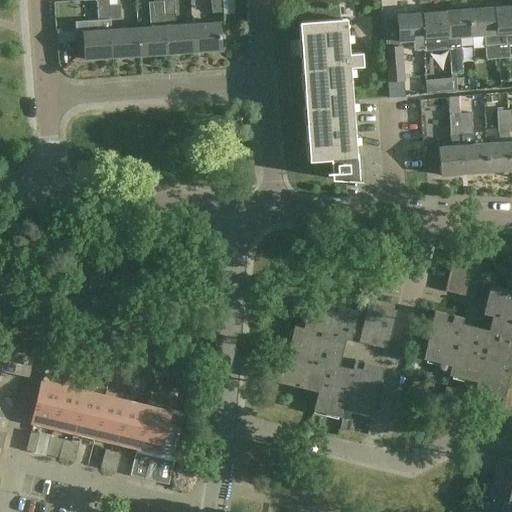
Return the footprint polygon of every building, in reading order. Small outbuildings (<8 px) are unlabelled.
[(77,57),(84,56),(84,60),(112,58),(110,30),(109,20),(108,6),(107,0),(96,0),(98,21),(96,24),(92,21),(75,22),(77,57)] [(210,0),(211,13),(223,12),(223,14),(234,14),(234,8),(233,0),(210,0)] [(68,1),(54,2),(55,21),(69,20),(68,1)] [(173,1),(162,2),(166,54),(193,52),(191,25),(175,26),(173,1)] [(150,27),(137,28),(139,56),(166,54),(162,2),(151,2),(148,3),(149,17),(150,27)] [(120,19),(119,5),(108,6),(109,20),(120,19)] [(507,33),(511,32),(511,5),(493,7),(496,44),(508,43),(507,33)] [(484,45),(496,44),(493,7),(469,9),(471,36),(483,35),(484,45)] [(471,36),(469,9),(445,11),(447,38),(448,48),(449,62),(450,72),(460,71),(459,62),(461,62),(459,37),(471,36)] [(445,11),(421,13),(423,40),(447,38),(445,11)] [(424,50),(423,40),(421,13),(397,15),(399,41),(412,40),(413,51),(424,50)] [(299,25),(308,158),(307,159),(307,162),(329,160),(330,173),(325,173),(325,174),(330,174),(330,180),(360,181),(360,179),(357,179),(355,152),(349,153),(343,67),(361,66),(360,53),(342,54),(340,22),(341,22),(340,19),(298,22),(298,25),(299,25)] [(220,50),(218,23),(191,25),(193,52),(220,50)] [(110,30),(112,58),(139,56),(137,28),(110,30)] [(496,44),(497,59),(509,58),(508,43),(496,44)] [(497,59),(496,44),(484,45),(485,60),(497,59)] [(387,82),(388,82),(389,97),(404,96),(403,81),(404,81),(402,46),(384,47),(387,82)] [(447,47),(424,48),(424,64),(447,63),(447,47)] [(439,93),(451,92),(450,78),(438,79),(439,93)] [(168,87),(147,89),(148,107),(169,106),(168,87)] [(498,133),(508,133),(506,111),(496,112),(498,133)] [(460,136),(472,135),(471,113),(459,114),(460,136)] [(459,114),(448,115),(450,137),(460,136),(459,114)] [(511,170),(508,133),(498,133),(499,143),(485,144),(487,172),(511,170)] [(460,136),(463,174),(487,172),(485,144),(473,145),(472,135),(460,136)] [(451,146),(437,147),(439,176),(463,174),(460,136),(450,137),(451,146)] [(474,297),(483,259),(453,252),(444,290),(474,297)] [(105,265),(95,263),(90,284),(101,286),(105,265)] [(492,315),(489,330),(462,323),(464,318),(434,311),(423,358),(451,365),(449,374),(477,381),(474,391),(504,397),(511,361),(511,289),(490,284),(483,313),(492,315)] [(353,368),(339,365),(346,338),(351,340),(358,311),(310,299),(304,328),(294,325),(287,353),(278,351),(271,380),(317,391),(313,410),(342,417),(344,408),(373,414),(384,366),(355,359),(353,368)] [(359,341),(388,349),(398,311),(368,303),(359,341)] [(4,360),(22,364),(24,356),(6,352),(4,360)] [(31,422),(52,427),(63,385),(41,380),(31,422)] [(84,390),(63,385),(52,427),(74,432),(84,390)] [(0,387),(0,395),(14,399),(16,391),(0,387)] [(74,432),(95,437),(105,395),(84,390),(74,432)] [(0,395),(0,403),(12,407),(14,399),(0,395)] [(127,400),(105,395),(95,437),(116,443),(127,400)] [(138,448),(148,405),(127,400),(116,443),(138,448)] [(169,411),(148,405),(138,448),(175,457),(182,426),(167,422),(169,411)] [(26,450),(34,452),(39,434),(30,432),(26,450)] [(71,441),(63,440),(59,458),(66,460),(71,441)] [(66,460),(74,461),(78,443),(71,441),(66,460)] [(113,451),(105,450),(101,468),(108,470),(113,451)] [(108,470),(116,471),(120,453),(113,451),(108,470)] [(511,482),(511,460),(498,457),(493,478),(511,482)] [(144,478),(152,480),(156,462),(149,460),(144,478)] [(511,482),(493,478),(488,499),(511,505),(511,482)] [(511,511),(511,505),(488,499),(484,511),(511,511)]
